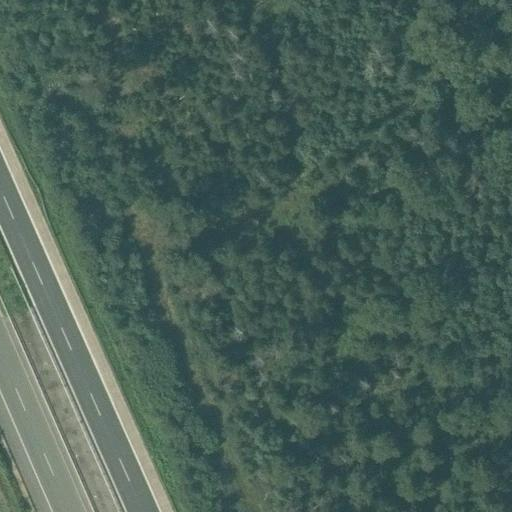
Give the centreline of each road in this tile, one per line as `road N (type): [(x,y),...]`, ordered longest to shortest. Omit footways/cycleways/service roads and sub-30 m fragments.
road 1 (motorway): [(151,511),(0,175)]
road 2 (motorway): [(0,358),(66,511)]
